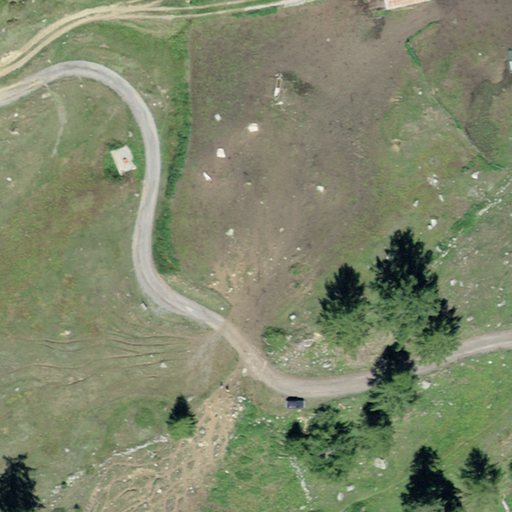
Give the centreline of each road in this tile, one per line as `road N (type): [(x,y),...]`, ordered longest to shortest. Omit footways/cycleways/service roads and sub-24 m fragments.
road 1 (track): [(253,355),(235,333),(149,281),(141,245),(153,166),(149,128),(122,80),(90,65),(0,96)]
road 2 (track): [(0,74),(51,28),(88,15),(268,0)]
road 3 (track): [(253,355),(286,382),(348,384),(511,332)]
